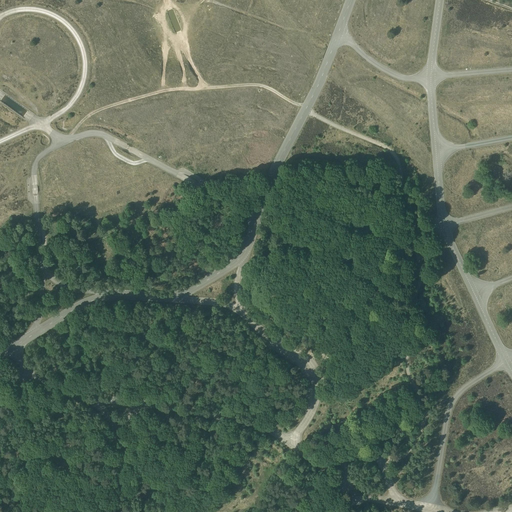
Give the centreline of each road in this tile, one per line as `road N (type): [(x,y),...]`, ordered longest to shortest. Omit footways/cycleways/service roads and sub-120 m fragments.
road 1 (unknown): [(385,467),(410,453),(422,418),(407,363),(421,280),(414,237)]
road 2 (unknown): [(414,237),(397,156),(304,111)]
road 3 (unknown): [(302,356),(396,289),(401,247),(414,237)]
road 4 (unknown): [(61,137),(35,169),(43,266)]
